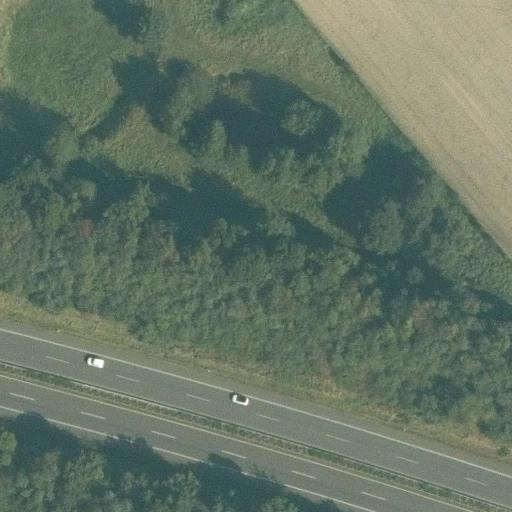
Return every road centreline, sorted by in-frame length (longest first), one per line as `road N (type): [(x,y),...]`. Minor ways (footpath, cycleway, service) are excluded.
road 1 (motorway): [(511,488),(0,345)]
road 2 (motorway): [(0,390),(437,511)]
